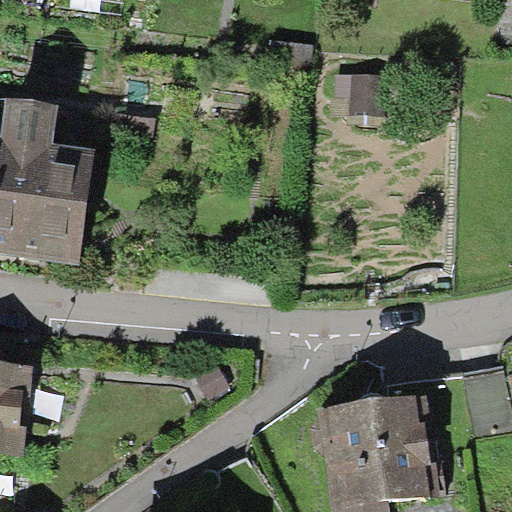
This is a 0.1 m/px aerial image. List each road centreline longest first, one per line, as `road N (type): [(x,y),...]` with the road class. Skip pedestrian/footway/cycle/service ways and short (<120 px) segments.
road 1 (residential): [(369,332),(0,299)]
road 2 (residential): [(115,511),(369,332)]
road 3 (residential): [(511,314),(369,332)]
